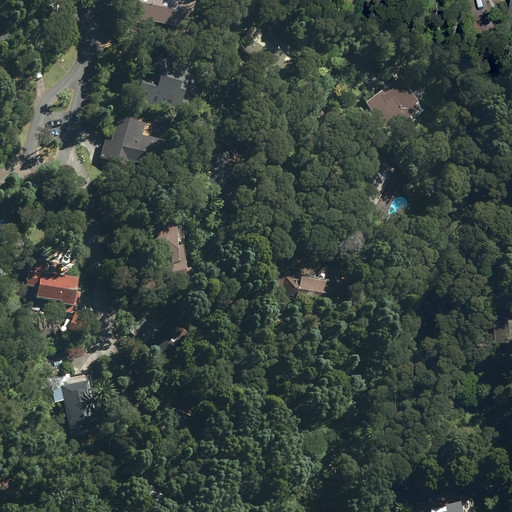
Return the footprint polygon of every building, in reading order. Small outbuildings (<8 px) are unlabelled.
[(0,0),(0,8),(32,11),(32,0),(0,0)] [(177,0),(139,0),(133,24),(182,36),(189,3),(177,0)] [(252,66),(279,84),(296,58),(250,26),(235,48),(255,62),(252,66)] [(121,104),(179,120),(184,104),(178,102),(184,77),(162,71),(163,69),(133,61),(121,104)] [(361,108),(384,138),(417,114),(395,83),(361,108)] [(102,170),(119,174),(121,164),(153,171),(159,143),(139,138),(141,129),(108,121),(96,161),(103,163),(102,170)] [(366,216),(375,221),(382,208),(374,204),(387,179),(383,166),(384,164),(365,154),(338,207),(364,220),(366,216)] [(199,167),(208,206),(237,200),(228,160),(199,167)] [(165,286),(196,285),(195,270),(190,270),(189,244),(183,245),(182,227),(163,227),(165,286)] [(67,315),(72,283),(68,283),(71,270),(27,262),(20,299),(46,304),(44,311),(67,315)] [(260,304),(329,320),(336,288),(267,273),(260,304)] [(67,326),(84,333),(91,319),(74,311),(67,326)] [(511,349),(511,319),(495,320),(497,351),(511,349)] [(133,356),(161,379),(191,345),(163,321),(133,356)] [(83,385),(47,393),(50,406),(59,404),(67,440),(94,434),(83,385)] [(148,437),(182,452),(191,429),(181,424),(181,426),(175,423),(177,417),(159,410),(148,437)] [(116,503),(126,511),(147,511),(157,501),(134,481),(116,503)]
